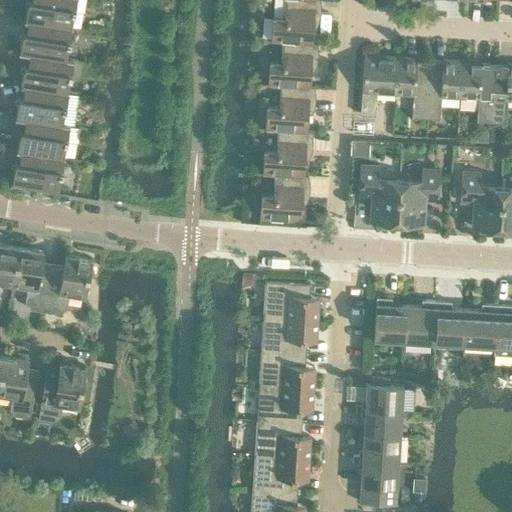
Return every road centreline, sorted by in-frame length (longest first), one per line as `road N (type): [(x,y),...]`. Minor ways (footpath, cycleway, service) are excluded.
road 1 (tertiary): [(174,511),(189,243)]
road 2 (residential): [(330,511),(346,255)]
road 3 (unclassified): [(189,243),(202,0)]
road 4 (residential): [(346,255),(338,231),(348,26)]
road 5 (tertiary): [(189,243),(0,208)]
road 6 (residential): [(346,255),(511,262)]
road 7 (residential): [(348,26),(511,35)]
road 8 (residential): [(189,243),(346,255)]
